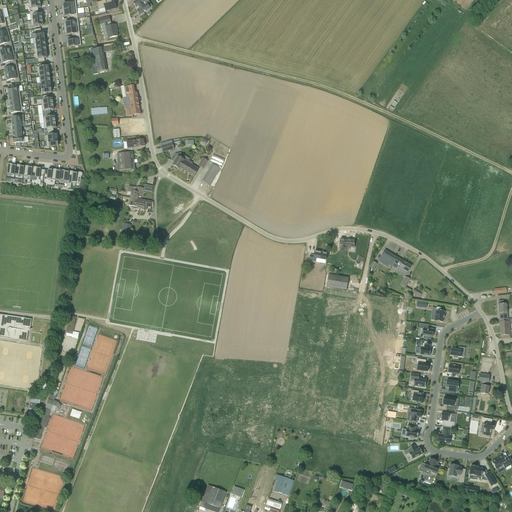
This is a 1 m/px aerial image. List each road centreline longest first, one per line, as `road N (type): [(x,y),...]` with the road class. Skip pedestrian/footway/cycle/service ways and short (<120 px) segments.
road 1 (unclassified): [(480,312),(442,272),(391,238),(338,229),(290,243),(272,239),(163,172),(150,147),(123,0)]
road 2 (track): [(511,174),(331,89),(133,39)]
road 3 (residential): [(511,429),(482,456),(428,446),(441,338),(480,312)]
road 4 (residential): [(0,151),(69,153),(51,0)]
road 5 (track): [(442,272),(489,256),(511,189)]
